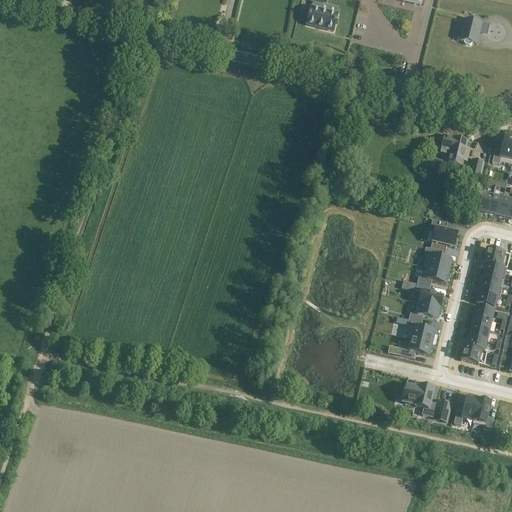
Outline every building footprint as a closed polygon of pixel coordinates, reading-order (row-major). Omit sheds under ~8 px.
[(304,0),(305,1),(313,3),(307,26),(333,33),(335,27),(336,21),(338,15),(337,15),(321,11),(322,5),(323,0),(304,0)] [(464,20),(459,41),(464,43),(464,44),(465,46),(469,47),(471,45),(472,44),(477,46),(479,34),(482,24),(464,20)] [(444,137),(440,154),(450,156),(448,165),(462,168),(463,162),(464,159),(467,160),(468,160),(469,153),(465,152),(466,149),(468,142),(454,139),(454,140),(444,137)] [(495,151),(492,165),(499,166),(500,164),(511,167),(511,161),(511,140),(505,139),(502,153),(495,151)] [(421,168),(440,173),(443,162),(423,157),(421,168)] [(483,194),(478,213),(489,216),(493,196),(483,194)] [(493,196),(489,216),(499,218),(503,201),(504,198),(493,196)] [(511,202),(503,201),(499,218),(508,220),(511,204),(511,202)] [(430,230),(429,234),(434,235),(432,245),(430,251),(439,253),(445,255),(447,248),(454,250),(455,249),(456,249),(458,242),(456,242),(458,236),(445,233),(447,225),(432,221),(430,230)] [(426,258),(423,269),(448,275),(451,263),(437,259),(439,253),(430,251),(425,250),(424,257),(426,258)] [(487,251),(483,265),(486,266),(506,271),(507,271),(510,257),(487,251)] [(486,266),(484,276),(502,280),(504,281),(506,271),(486,266)] [(418,279),(417,286),(430,289),(432,283),(446,286),(447,281),(449,282),(450,277),(448,276),(448,275),(423,269),(426,270),(423,280),(418,279)] [(484,276),(482,285),(499,289),(502,280),(484,276)] [(482,285),(479,296),(497,300),(499,301),(502,290),(499,289),(482,285)] [(417,286),(415,293),(420,294),(417,305),(440,310),(443,299),(429,295),(430,289),(417,286)] [(479,296),(477,306),(494,310),(497,300),(479,296)] [(410,315),(408,322),(422,325),(423,319),(437,322),(438,317),(440,318),(442,312),(440,312),(440,310),(417,305),(417,306),(415,316),(410,315)] [(476,309),(474,319),(491,323),(494,313),(476,309)] [(474,319),(471,329),(489,333),(491,323),(474,319)] [(409,329),(406,340),(431,346),(434,334),(420,331),(422,325),(408,322),(407,329),(409,329)] [(471,329),(469,339),(487,343),(489,333),(471,329)] [(469,339),(467,349),(484,353),(487,343),(469,339)] [(402,351),(400,358),(413,361),(415,355),(429,358),(430,353),(432,353),(433,348),(431,348),(431,346),(406,340),(404,351),(402,351)] [(464,348),(461,362),(484,367),(487,353),(484,353),(467,349),(464,348)] [(425,419),(437,422),(437,423),(448,426),(452,407),(441,405),(441,408),(434,406),(437,393),(427,390),(426,393),(410,389),(406,406),(418,409),(418,410),(426,412),(425,419)] [(457,412),(454,426),(461,427),(463,420),(473,423),(473,426),(479,402),(477,402),(478,400),(472,399),(472,401),(467,400),(463,414),(457,412)] [(479,402),(473,426),(484,428),(483,433),(490,434),(494,421),(487,420),(490,405),(479,402)]
